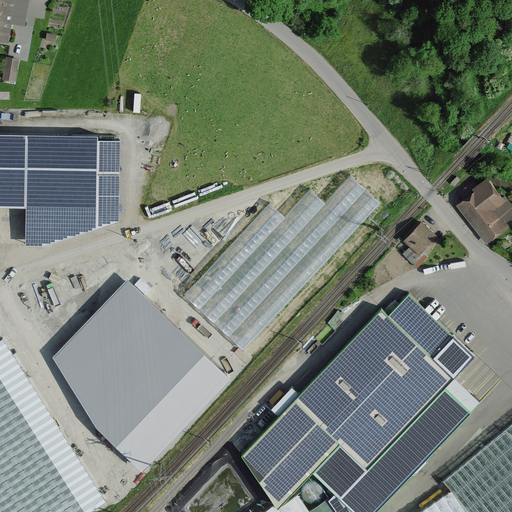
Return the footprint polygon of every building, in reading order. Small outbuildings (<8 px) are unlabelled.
[(22,26),(26,0),(0,0),(0,43),(7,44),(11,24),(22,26)] [(18,60),(5,58),(3,70),(16,72),(18,60)] [(96,134),(0,133),(0,206),(95,208),(95,197),(118,197),(117,141),(96,141),(96,134)] [(485,242),(511,221),(511,210),(486,178),(454,203),(485,242)] [(420,222),(404,240),(419,253),(435,236),(420,222)] [(224,378),(123,281),(57,357),(98,430),(142,470),(224,378)] [(379,308),(239,455),(274,506),(338,442),(365,468),(473,357),(408,295),(387,317),(379,308)] [(0,511),(83,511),(0,380),(0,511)] [(511,511),(511,423),(441,481),(467,511),(511,511)] [(463,511),(448,490),(416,511),(337,511),(326,495),(307,508),(296,492),(267,511),(463,511)]
